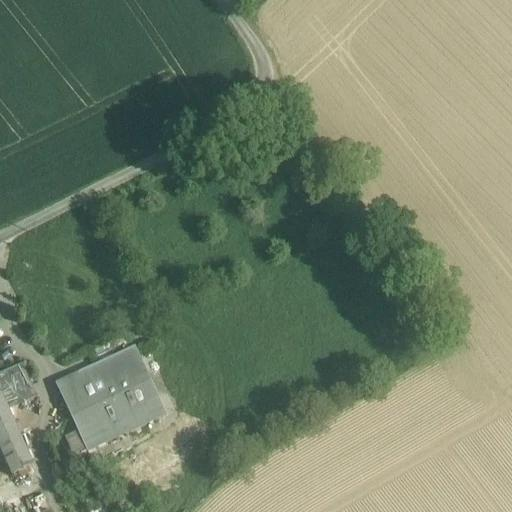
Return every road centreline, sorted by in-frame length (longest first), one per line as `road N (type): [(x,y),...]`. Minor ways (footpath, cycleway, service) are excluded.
road 1 (track): [(225,0),(263,51),(262,108),(228,133),(0,239)]
road 2 (track): [(0,286),(8,333),(43,367),(44,482)]
